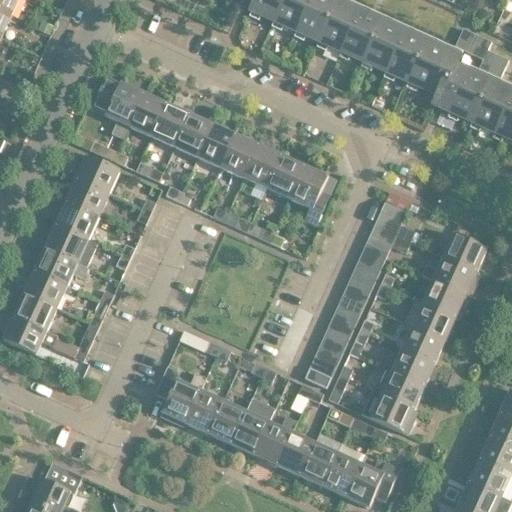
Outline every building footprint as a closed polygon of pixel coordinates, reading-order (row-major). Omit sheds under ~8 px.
[(0,0),(0,17),(9,21),(19,0),(17,0),(0,0)] [(511,92),(457,68),(462,59),(331,0),(257,0),(251,12),(434,96),(431,104),(511,141),(511,92)] [(0,41),(9,21),(0,17),(0,41)] [(52,28),(41,23),(37,32),(48,37),(52,28)] [(482,62),(487,53),(491,44),(462,31),(453,49),(482,62)] [(508,62),(487,53),(482,62),(478,70),(499,80),(508,62)] [(144,97),(105,80),(91,113),(116,125),(111,136),(114,137),(112,141),(122,145),(144,97)] [(144,97),(129,131),(152,141),(167,108),(144,97)] [(167,108),(152,141),(175,151),(190,118),(167,108)] [(198,162),(213,129),(190,118),(175,151),(198,162)] [(213,129),(198,162),(221,172),(236,139),(213,129)] [(236,139),(221,172),(244,182),(259,149),(236,139)] [(0,155),(4,158),(9,147),(0,142),(0,155)] [(113,165),(118,155),(93,144),(89,153),(113,165)] [(259,149),(244,182),(267,193),(282,160),(259,149)] [(127,160),(118,155),(113,165),(123,169),(127,160)] [(120,175),(87,160),(76,183),(109,199),(120,175)] [(282,160),(267,193),(290,203),(305,170),(282,160)] [(158,184),(162,175),(139,165),(135,174),(158,184)] [(315,228),(335,184),(305,170),(290,203),(308,211),(303,222),(315,228)] [(109,199),(76,183),(66,206),(99,221),(109,199)] [(169,189),(165,198),(178,205),(182,195),(169,189)] [(190,199),(182,195),(178,205),(186,208),(190,199)] [(140,213),(149,217),(155,205),(145,201),(140,213)] [(384,205),(379,216),(401,225),(406,215),(384,205)] [(55,229),(88,244),(99,221),(66,206),(55,229)] [(408,212),(415,215),(417,209),(410,206),(408,212)] [(224,225),(228,216),(216,210),(212,220),(224,225)] [(149,217),(140,213),(135,223),(145,227),(149,217)] [(237,220),(228,216),(224,225),(233,229),(237,220)] [(396,236),(401,225),(379,216),(374,226),(396,236)] [(392,244),(396,236),(374,226),(370,234),(392,244)] [(270,246),(278,228),(277,227),(272,236),(262,231),(258,241),(270,246)] [(453,237),(442,261),(480,278),(480,277),(476,275),(486,252),(472,246),(477,235),(462,228),(460,227),(455,238),(453,237)] [(288,232),(278,228),(270,246),(279,250),(283,241),(284,241),(288,232)] [(96,248),(88,244),(55,229),(45,252),(78,267),(78,266),(86,270),(96,248)] [(409,246),(414,235),(405,230),(400,241),(409,246)] [(387,256),(392,244),(370,234),(365,247),(387,256)] [(409,246),(400,241),(395,252),(405,256),(409,246)] [(119,259),(129,263),(134,251),(124,247),(119,259)] [(382,267),(387,256),(365,247),(360,257),(382,267)] [(67,290),(68,289),(73,277),(82,282),(87,271),(86,270),(78,266),(78,267),(45,252),(34,275),(67,290)] [(360,257),(355,267),(377,277),(382,267),(360,257)] [(129,263),(119,259),(115,269),(124,273),(129,263)] [(420,278),(432,284),(469,301),(480,278),(442,261),(437,272),(425,268),(420,278)] [(373,287),(377,277),(355,267),(351,278),(373,287)] [(77,294),(68,289),(67,290),(34,275),(24,298),(57,313),(64,297),(74,301),(77,294)] [(379,287),(388,292),(393,281),(384,276),(379,287)] [(368,298),(373,287),(351,278),(346,288),(368,298)] [(432,284),(421,307),(455,322),(455,321),(459,323),(469,301),(432,284)] [(388,292),(379,287),(374,298),(384,302),(388,292)] [(363,308),(368,298),(346,288),(341,298),(363,308)] [(99,304),(108,308),(113,297),(104,293),(99,304)] [(24,298),(13,321),(46,336),(57,313),(24,298)] [(359,318),(363,308),(341,298),(337,308),(359,318)] [(88,327),(97,331),(108,308),(99,304),(88,327)] [(444,345),(455,322),(421,307),(416,318),(408,314),(403,325),(411,329),(411,330),(444,345)] [(354,328),(359,318),(337,308),(332,319),(354,328)] [(332,319),(327,329),(349,339),(354,328),(332,319)] [(46,336),(13,321),(2,344),(36,359),(42,344),(52,348),(56,340),(46,336)] [(368,338),(373,326),(363,322),(358,333),(368,338)] [(78,350),(87,354),(97,331),(88,327),(78,350)] [(345,349),(349,339),(327,329),(323,339),(345,349)] [(434,368),(444,345),(411,330),(401,353),(434,368)] [(368,338),(358,333),(348,356),(357,360),(368,338)] [(340,359),(345,349),(323,339),(318,349),(340,359)] [(204,354),(217,360),(221,351),(208,345),(204,354)] [(318,349),(313,360),(335,369),(340,359),(318,349)] [(74,358),(73,361),(82,365),(83,364),(87,354),(78,350),(74,358)] [(221,351),(217,360),(226,364),(230,355),(221,351)] [(434,368),(401,353),(390,376),(423,391),(434,368)] [(330,380),(335,369),(313,360),(308,371),(330,380)] [(249,375),(262,381),(266,371),(254,366),(249,375)] [(347,384),(352,372),(343,368),(337,379),(347,384)] [(186,428),(201,395),(207,382),(196,377),(190,390),(178,384),(179,381),(177,375),(168,371),(155,398),(168,404),(162,417),(186,428)] [(266,371),(262,381),(271,385),(275,375),(266,371)] [(325,391),(330,380),(308,371),(304,381),(325,391)] [(423,391),(390,376),(384,373),(380,383),(376,381),(370,394),(413,414),(423,391)] [(337,379),(333,390),(342,394),(347,384),(337,379)] [(297,396),(308,401),(312,392),(301,387),(297,396)] [(308,401),(318,406),(322,397),(312,392),(308,401)] [(511,394),(508,392),(497,416),(511,422),(511,394)] [(359,418),(369,422),(402,437),(413,414),(370,394),(359,418)] [(223,405),(201,395),(186,428),(208,438),(223,405)] [(208,438),(231,448),(246,415),(223,405),(208,438)] [(336,424),(340,415),(330,410),(325,419),(336,424)] [(231,448),(254,459),(269,426),(246,415),(231,448)] [(511,422),(497,416),(487,439),(511,450),(511,422)] [(280,431),(269,426),(254,459),(277,469),(292,436),(291,436),(296,424),(285,419),(280,431)] [(361,435),(372,440),(376,431),(353,420),(347,433),(361,435)] [(387,436),(376,431),(372,440),(382,445),(387,436)] [(315,446),(292,436),(277,469),(299,480),(315,446)] [(511,471),(511,450),(487,439),(477,462),(510,477),(511,471)] [(315,446),(299,480),(322,490),(337,457),(315,446)] [(322,490),(345,500),(360,467),(337,457),(322,490)] [(477,462),(467,485),(499,499),(510,477),(477,462)] [(360,467),(345,500),(368,511),(374,499),(385,504),(400,470),(385,463),(379,476),(360,467)] [(40,482),(29,506),(43,511),(69,511),(67,511),(73,497),(40,482)] [(493,511),(499,499),(467,485),(456,507),(466,511),(493,511)]
